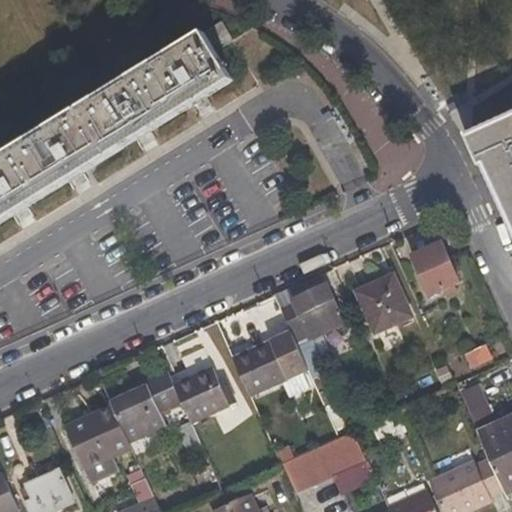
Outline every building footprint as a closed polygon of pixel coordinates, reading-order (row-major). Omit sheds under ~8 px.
[(234,42),(222,23),(206,34),(217,52),(234,42)] [(0,225),(235,80),(217,52),(206,34),(0,159),(0,225)] [(511,112),(465,134),(475,156),(492,148),(486,136),(511,120),(511,112)] [(511,120),(486,136),(492,148),(475,156),(511,237),(511,120)] [(430,295),(461,282),(444,242),(413,256),(430,295)] [(377,332),(411,317),(393,277),(360,293),(377,332)] [(348,326),(329,282),(292,299),(296,305),(282,313),(292,334),(299,348),(348,326)] [(282,313),(296,305),(292,299),(288,290),(274,296),(282,313)] [(304,375),(309,371),(299,348),(292,334),(234,360),(251,397),(283,382),(291,399),(312,389),(304,375)] [(472,368),(492,359),(487,345),(466,354),(472,368)] [(219,384),(212,370),(174,387),(182,405),(191,424),(230,407),(225,397),(219,384)] [(182,405),(174,387),(166,373),(123,392),(123,396),(111,402),(113,408),(131,446),(169,428),(162,413),(182,405)] [(233,393),(226,380),(219,384),(225,397),(233,393)] [(464,389),(475,416),(493,409),(482,382),(464,389)] [(355,430),(342,400),(326,407),(340,438),(352,433),(355,430)] [(132,450),(131,446),(113,408),(97,414),(99,421),(70,433),(87,469),(132,450)] [(70,433),(99,421),(97,414),(67,426),(70,433)] [(511,422),(480,436),(490,459),(505,494),(510,503),(511,502),(511,422)] [(340,438),(283,464),(296,491),(364,459),(352,433),(340,438)] [(477,464),(475,461),(429,481),(443,511),(474,511),(494,504),(492,498),(505,494),(490,459),(477,464)] [(50,511),(74,502),(60,473),(28,487),(34,500),(27,503),(30,511),(50,511)] [(19,511),(20,511),(4,476),(0,477),(0,511),(19,511)] [(28,487),(21,490),(27,503),(34,500),(28,487)] [(432,511),(423,492),(386,509),(387,511),(432,511)] [(215,511),(214,511),(255,511),(248,496),(215,511)]
